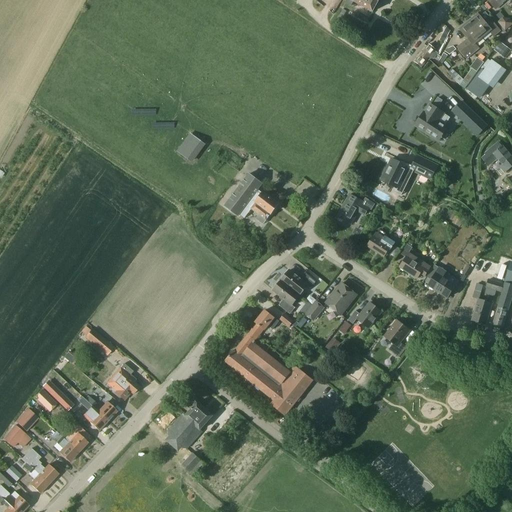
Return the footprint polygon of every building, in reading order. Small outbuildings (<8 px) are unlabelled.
[(379,0),(346,0),(344,4),(351,7),(354,2),(373,12),(379,0)] [(486,0),(495,10),(508,0),(486,0)] [(486,24),(478,14),(468,22),(481,39),(489,32),(493,38),(501,32),(492,20),(486,24)] [(499,22),(506,30),(511,24),(511,22),(505,16),(499,22)] [(480,50),(475,44),(481,39),(468,22),(459,29),(467,39),(457,48),(467,60),(480,50)] [(415,62),(421,67),(427,60),(429,61),(431,59),(434,59),(438,54),(434,51),(435,50),(429,45),(415,62)] [(449,55),(457,50),(454,45),(446,50),(449,55)] [(444,57),(441,60),(446,69),(450,67),(444,57)] [(465,90),(465,89),(484,63),(477,58),(470,68),(472,69),(463,81),(458,75),(454,80),(460,86),(465,90)] [(493,89),(506,71),(492,60),(491,62),(488,60),(485,64),(484,63),(465,89),(478,98),(488,85),(493,89)] [(432,70),(428,74),(437,82),(441,77),(432,70)] [(462,102),(452,112),(478,137),(487,126),(462,102)] [(417,124),(415,127),(436,140),(438,141),(443,134),(446,129),(444,127),(450,118),(430,105),(427,109),(422,118),(421,117),(417,124)] [(190,134),(177,152),(193,163),(206,145),(190,134)] [(505,173),(511,167),(511,157),(503,147),(502,147),(498,143),(485,154),(486,156),(482,159),(488,167),(498,159),(503,165),(500,167),(505,173)] [(380,180),(397,189),(400,182),(408,185),(414,173),(431,182),(439,166),(417,155),(411,166),(402,161),(402,160),(399,159),(397,162),(391,159),(380,180)] [(263,194),(258,190),(262,184),(249,174),(230,199),(224,207),(230,211),(231,210),(244,219),(251,210),(258,215),(255,219),(263,225),(271,214),(278,205),(263,194)] [(291,194),(297,186),(281,175),(275,184),(291,194)] [(507,190),(501,195),(505,201),(511,197),(507,190)] [(365,198),(363,202),(350,194),(337,217),(351,225),(358,212),(365,216),(369,209),(371,211),(374,205),(365,198)] [(376,233),(367,247),(384,258),(385,256),(386,257),(392,248),(395,244),(385,237),(384,238),(377,234),(376,233)] [(406,258),(399,268),(411,276),(410,277),(415,280),(416,279),(417,279),(420,273),(425,276),(431,267),(420,261),(419,263),(418,264),(415,262),(417,259),(409,253),(406,258)] [(467,276),(472,269),(468,265),(462,273),(467,276)] [(447,299),(454,288),(458,281),(446,273),(446,272),(440,268),(428,286),(447,299)] [(281,280),(291,288),(300,295),(308,285),(311,288),(316,282),(305,273),(300,279),(289,270),(281,280)] [(488,280),(486,288),(501,292),(503,285),(488,280)] [(281,281),(273,291),(284,300),(282,301),(279,306),(290,315),(295,308),(292,306),(300,295),(281,281)] [(357,296),(341,283),(326,303),(341,315),(357,296)] [(498,308),(492,327),(502,330),(508,312),(511,297),(511,285),(505,284),(502,293),(498,308)] [(482,324),(485,325),(492,304),(478,300),(472,321),(476,322),(477,324),(480,325),(482,324)] [(316,302),(306,315),(314,321),(323,308),(316,302)] [(382,312),(370,303),(360,315),(356,311),(348,321),(353,325),(357,319),(369,329),(382,312)] [(265,331),(268,327),(273,330),(279,322),(275,319),(275,318),(265,310),(255,323),(256,324),(251,330),(259,336),(264,330),(265,331)] [(289,328),(291,325),(292,325),(294,321),(285,314),(279,320),(289,328)] [(385,337),(393,344),(389,350),(399,358),(406,349),(405,348),(405,347),(400,343),(409,331),(397,321),(385,337)] [(91,330),(85,337),(101,350),(107,343),(91,330)] [(259,336),(251,330),(234,351),(233,350),(224,362),(273,401),(271,404),(285,416),(313,381),(295,366),(290,372),(254,344),(256,342),(255,341),(259,336)] [(334,352),(342,343),(336,337),(327,346),(334,352)] [(69,352),(65,357),(75,364),(78,359),(69,352)] [(129,374),(132,371),(123,363),(106,383),(115,391),(114,392),(124,400),(130,392),(132,394),(139,387),(133,382),(135,380),(129,374)] [(57,404),(42,390),(34,398),(49,412),(57,404)] [(107,402),(100,410),(96,406),(97,405),(88,397),(85,400),(108,422),(117,412),(107,402)] [(82,398),(79,402),(88,411),(83,417),(99,432),(108,422),(85,400),(82,398)] [(197,403),(193,400),(191,400),(187,405),(187,407),(191,410),(185,416),(183,414),(168,432),(187,449),(202,432),(200,430),(213,416),(197,403)] [(28,409),(15,422),(26,432),(38,419),(28,409)] [(15,426),(3,440),(13,448),(17,443),(25,434),(15,426)] [(55,432),(64,440),(66,438),(68,436),(59,428),(55,432)] [(69,463),(78,453),(64,440),(55,432),(50,438),(63,450),(59,453),(69,463)] [(66,438),(64,440),(78,453),(88,443),(78,434),(70,442),(66,438)] [(48,465),(44,469),(40,465),(41,464),(38,461),(41,458),(31,449),(22,459),(22,460),(39,475),(49,485),(59,474),(48,465)] [(208,466),(192,453),(182,466),(197,479),(208,466)] [(49,485),(39,475),(22,460),(17,465),(25,472),(27,471),(29,473),(28,475),(34,480),(30,485),(40,494),(49,485)] [(5,473),(16,482),(22,476),(11,466),(5,473)] [(14,482),(0,468),(0,479),(9,488),(14,482)] [(0,485),(0,496),(10,506),(15,511),(23,511),(29,506),(14,492),(10,496),(9,495),(9,494),(0,485)] [(15,511),(10,506),(0,496),(0,504),(2,506),(3,504),(8,508),(4,511),(15,511)]
